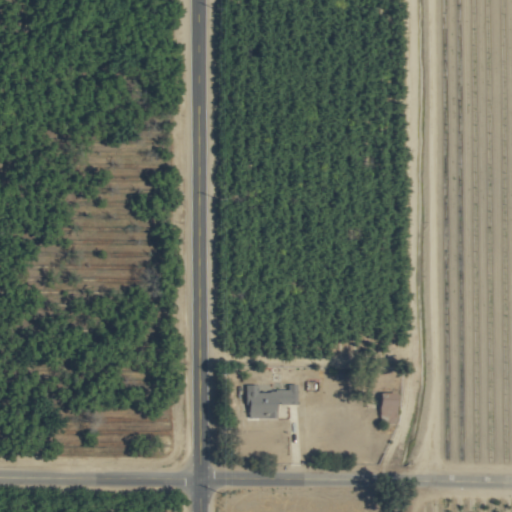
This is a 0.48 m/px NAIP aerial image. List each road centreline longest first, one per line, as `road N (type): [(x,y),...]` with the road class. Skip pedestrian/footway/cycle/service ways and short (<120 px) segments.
road 1 (residential): [(202,511),(197,0)]
road 2 (tertiary): [(0,474),(511,477)]
